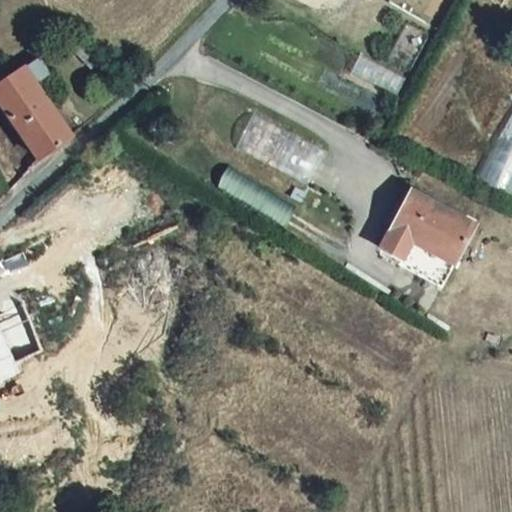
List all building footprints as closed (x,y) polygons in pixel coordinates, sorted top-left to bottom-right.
[(100,57),(70,29),(63,36),(93,63),(100,57)] [(54,71),(44,54),(29,64),(38,80),(54,71)] [(112,69),(105,62),(97,70),(104,78),(112,69)] [(57,143),(70,134),(38,80),(29,64),(0,80),(0,81),(30,133),(24,136),(32,153),(39,150),(41,155),(57,143)] [(240,150),(266,161),(280,125),(255,115),(240,150)] [(511,120),(486,182),(511,192),(511,120)] [(284,169),(312,182),(327,149),(299,136),(284,169)] [(291,223),(300,207),(230,170),(221,187),(291,223)] [(468,225),(466,224),(405,192),(387,227),(375,249),(438,283),(468,225)] [(20,249),(1,257),(15,291),(35,284),(20,249)] [(39,347),(26,318),(19,301),(0,310),(0,334),(7,351),(11,361),(39,347)] [(16,375),(11,361),(7,351),(0,353),(0,367),(5,379),(16,375)] [(0,393),(10,389),(5,379),(0,367),(0,393)]
